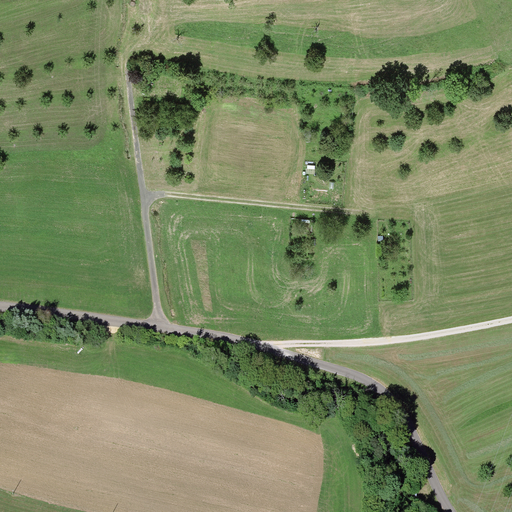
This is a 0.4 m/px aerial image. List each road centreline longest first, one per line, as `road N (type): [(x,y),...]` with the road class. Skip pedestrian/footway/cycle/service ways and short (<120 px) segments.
road 1 (track): [(448,511),(401,413),(379,388),(339,369),(158,326),(0,309)]
road 2 (track): [(158,326),(125,65)]
road 3 (track): [(261,348),(398,339),(511,318)]
road 4 (track): [(363,212),(142,197)]
